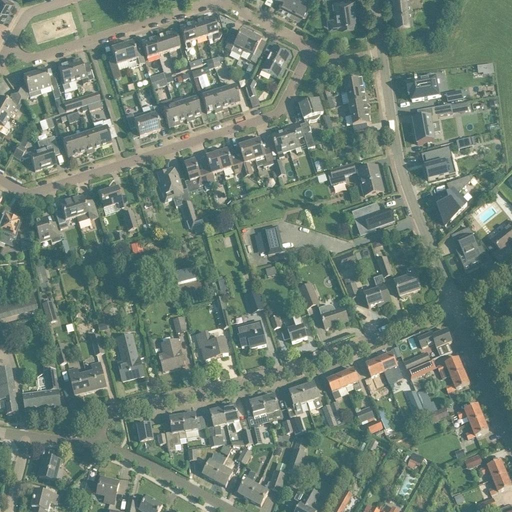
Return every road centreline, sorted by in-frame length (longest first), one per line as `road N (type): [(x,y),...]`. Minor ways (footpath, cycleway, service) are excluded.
road 1 (residential): [(98,444),(109,417),(123,409),(278,374),(456,304)]
road 2 (residential): [(0,180),(32,193),(276,114),(311,47)]
road 3 (unclassified): [(456,304),(403,182),(381,54)]
road 4 (residential): [(7,48),(38,57),(216,0)]
road 5 (unclassified): [(233,511),(98,444)]
road 6 (unclassified): [(511,442),(456,304)]
